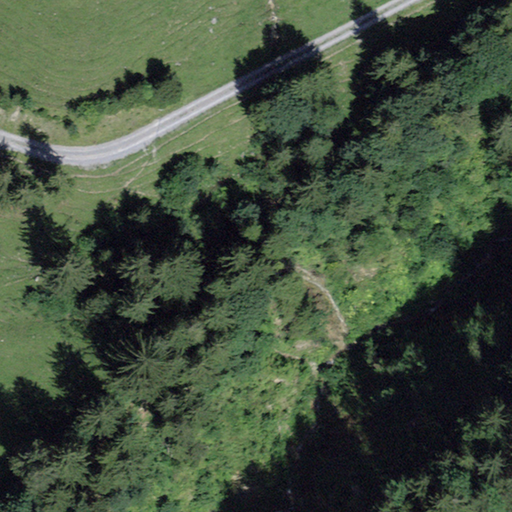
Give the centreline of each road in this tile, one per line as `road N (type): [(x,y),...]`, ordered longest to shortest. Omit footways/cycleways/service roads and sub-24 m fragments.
road 1 (track): [(146,141),(404,0)]
road 2 (track): [(0,136),(75,156),(146,141)]
